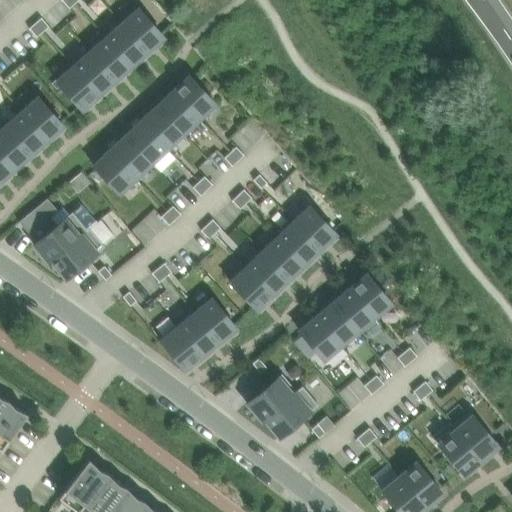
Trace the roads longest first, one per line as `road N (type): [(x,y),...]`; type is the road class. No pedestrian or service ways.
road 1 (unclassified): [(330,511),(121,350)]
road 2 (residential): [(121,350),(0,511)]
road 3 (unclassified): [(121,350),(0,264)]
